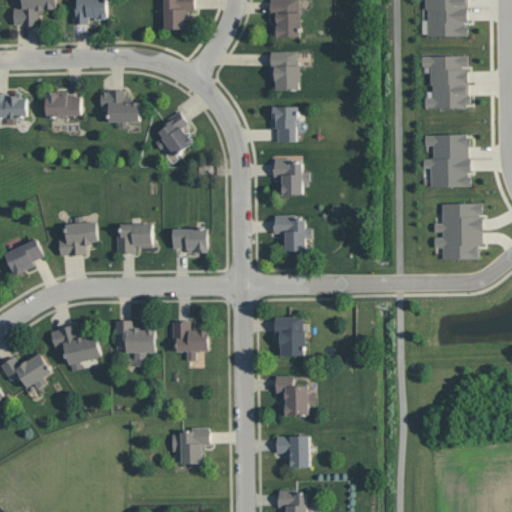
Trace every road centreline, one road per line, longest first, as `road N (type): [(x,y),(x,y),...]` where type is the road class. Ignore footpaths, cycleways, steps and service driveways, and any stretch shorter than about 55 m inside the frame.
road 1 (residential): [(247,511),(239,152),(221,103),(195,74)]
road 2 (residential): [(243,285),(464,282),(511,256)]
road 3 (residential): [(243,285),(79,289),(0,327)]
road 4 (residential): [(195,74),(131,54),(0,57)]
road 5 (residential): [(506,0),(511,177)]
